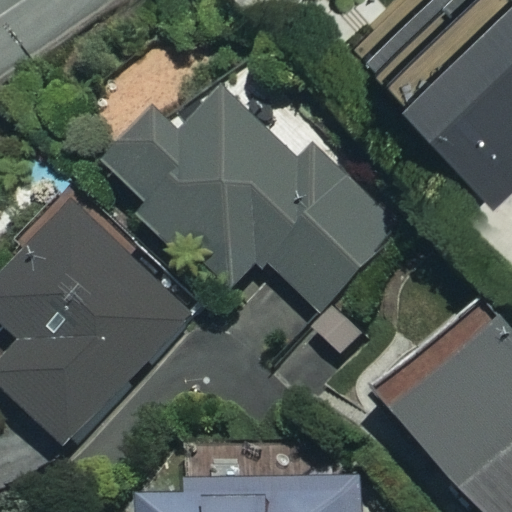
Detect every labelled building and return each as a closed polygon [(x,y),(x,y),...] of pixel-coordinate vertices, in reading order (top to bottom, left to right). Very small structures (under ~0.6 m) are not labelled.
[(511,167),(511,0),(484,0),(382,99),(480,199),(511,167)] [(301,170),(228,101),(187,145),(158,117),(101,178),(231,300),(265,264),(325,321),(402,238),(314,156),(301,170)] [(190,323),(79,218),(0,300),(0,330),(24,353),(0,377),(0,392),(65,454),(190,323)] [(511,511),(511,345),(478,309),(376,406),(476,511),(511,511)] [(363,511),(362,487),(193,496),(194,511),(363,511)]
